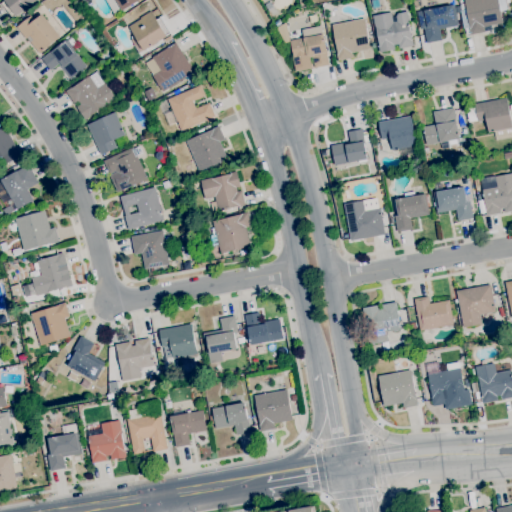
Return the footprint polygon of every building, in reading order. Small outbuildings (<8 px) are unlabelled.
[(12,18),(1,3),(4,0),(35,0),(16,16),(15,15),(12,18)] [(114,14),(105,0),(138,0),(121,11),(121,10),(114,14)] [(470,35),(464,0),(497,0),(502,23),(483,27),(484,32),(470,35)] [(268,11),(264,5),(270,2),(274,8),(268,11)] [(427,43),(423,27),(427,26),(425,19),(421,20),(420,14),(424,13),(424,10),(453,4),(458,25),(439,29),(441,40),(427,43)] [(463,24),(458,5),(462,4),(467,24),(463,24)] [(138,53),(130,40),(132,38),(128,31),(130,30),(128,27),(140,19),(139,18),(150,11),(156,19),(163,15),(166,21),(163,23),(169,33),(166,35),(166,36),(143,51),(143,50),(138,53)] [(379,52),(372,15),(391,12),(392,18),(395,17),(397,13),(407,11),(408,20),(407,20),(411,40),(412,39),(413,46),(398,49),(398,44),(393,45),(394,49),(379,52)] [(39,54),(29,42),(33,40),(29,36),(25,39),(16,27),(30,16),(34,20),(41,14),(60,36),(39,54)] [(338,61),(331,25),(364,18),(370,49),(351,53),(352,58),(338,61)] [(314,68),(312,57),(293,61),(289,40),(311,36),(310,30),(319,29),(320,34),(322,34),(328,65),(314,68)] [(70,79),(58,64),(50,70),(41,59),(65,40),(66,41),(71,37),(78,45),(72,49),(76,54),(86,66),(70,79)] [(163,92),(152,75),(145,63),(153,58),(152,58),(175,43),(194,71),(191,73),(195,79),(189,83),(185,77),(163,92)] [(113,78),(109,77),(105,72),(106,67),(110,64),(115,65),(118,69),(118,74),(113,78)] [(84,120),(76,107),(79,105),(77,101),(73,103),(65,91),(70,87),(71,88),(88,76),(89,77),(97,71),(106,84),(105,85),(115,99),(106,105),(108,108),(98,115),(95,111),(89,115),(90,116),(84,120)] [(181,131),(177,122),(169,126),(164,114),(172,110),(167,99),(201,84),(205,96),(192,101),(195,108),(209,102),(215,116),(181,131)] [(511,137),(496,140),(494,131),(488,133),(485,120),(477,121),(474,104),(507,98),(511,125),(511,137)] [(425,145),(422,127),(435,124),(433,112),(453,108),(459,138),(425,145)] [(467,118),(465,111),(471,110),(473,116),(467,118)] [(100,155),(86,124),(114,112),(124,134),(113,140),(116,147),(100,155)] [(457,126),(456,114),(463,114),(464,126),(457,126)] [(392,151),(389,138),(381,140),(378,122),(410,116),(416,146),(392,151)] [(199,171),(185,141),(212,129),(212,128),(219,125),(225,139),(220,142),(227,159),(199,171)] [(9,169),(6,163),(3,165),(0,159),(0,128),(4,126),(20,155),(18,156),(22,162),(9,169)] [(335,165),(331,146),(349,142),(347,132),(361,129),(364,143),(363,143),(366,159),(348,163),(348,162),(335,165)] [(479,152),(478,150),(477,147),(479,145),(482,144),(484,146),(485,150),(482,152),(479,152)] [(124,189),(116,171),(109,174),(103,161),(132,147),(147,178),(124,189)] [(511,157),(504,159),(503,153),(511,151),(511,157)] [(17,209),(11,198),(10,198),(0,180),(28,164),(38,183),(26,189),(32,200),(17,209)] [(218,211),(214,197),(205,199),(200,181),(220,176),(218,170),(225,168),(226,174),(236,171),(240,186),(236,187),(237,192),(241,191),(245,205),(239,207),(239,206),(218,211)] [(486,216),(485,212),(480,213),(477,201),(484,199),(480,178),(495,176),(511,173),(511,211),(505,213),(504,208),(499,209),(500,213),(486,216)] [(164,189),(161,183),(168,180),(170,186),(164,189)] [(457,221),(455,210),(436,213),(432,192),(435,192),(433,183),(449,181),(451,188),(463,186),(463,188),(468,187),(469,194),(465,194),(466,202),(470,202),(472,218),(457,221)] [(127,230),(124,216),(119,196),(154,187),(163,220),(127,230)] [(397,232),(394,215),(397,215),(395,199),(404,197),(403,193),(414,191),(414,196),(426,194),(429,215),(410,218),(412,229),(397,232)] [(350,241),(344,204),(362,201),(364,210),(379,207),(384,234),(350,241)] [(5,215),(2,210),(10,205),(13,211),(5,215)] [(23,251),(15,219),(44,210),(49,229),(55,227),(59,242),(52,244),(52,243),(23,251)] [(220,253),(218,245),(213,246),(210,236),(213,235),(211,229),(214,228),(212,222),(241,214),(241,213),(247,212),(251,226),(245,227),(250,245),(220,253)] [(144,269),(141,253),(134,254),(131,237),(162,230),(169,264),(144,269)] [(36,296),(31,277),(40,275),(36,261),(56,255),(63,253),(72,286),(66,288),(66,287),(49,291),(49,292),(36,296)] [(21,285),(25,300),(35,297),(31,283),(21,285)] [(13,296),(10,287),(18,284),(21,294),(13,296)] [(463,327),(456,291),(490,284),(495,312),(480,315),(482,324),(463,327)] [(419,331),(413,299),(428,296),(429,303),(448,300),(453,325),(419,331)] [(39,346),(30,314),(58,305),(58,304),(65,302),(69,317),(65,318),(70,337),(39,346)] [(368,345),(362,308),(377,305),(378,310),(382,309),(381,304),(396,302),(398,309),(396,309),(400,329),(391,331),(393,340),(368,345)] [(250,345),(244,315),(259,312),(260,322),(279,319),(283,339),(250,345)] [(209,363),(203,333),(221,330),(219,319),(234,316),(238,332),(233,333),(237,349),(230,350),(231,354),(221,356),(222,361),(209,363)] [(410,330),(408,317),(414,316),(415,322),(416,329),(410,330)] [(171,359),(168,346),(162,347),(158,330),(191,324),(197,354),(171,359)] [(94,382),(67,366),(75,352),(72,351),(80,336),(93,343),(88,354),(104,363),(94,382)] [(122,381),(115,344),(130,341),(131,346),(135,345),(134,341),(149,338),(150,344),(149,345),(153,365),(138,368),(140,378),(122,381)] [(50,353),(48,347),(55,345),(57,351),(50,353)] [(483,403),(475,367),(494,363),(495,372),(510,369),(511,378),(511,397),(501,400),(501,395),(496,396),(497,400),(483,403)] [(433,406),(427,374),(459,368),(464,392),(449,395),(451,403),(433,406)] [(403,408),(402,403),(383,407),(378,376),(410,370),(415,398),(416,398),(418,406),(403,408)] [(473,392),(470,383),(476,382),(479,391),(473,392)] [(11,393),(4,392),(4,385),(12,386),(11,393)] [(291,401),(289,389),(295,388),(297,400),(291,401)] [(261,431),(254,396),(286,389),(292,420),(273,423),(274,428),(261,431)] [(133,454),(126,419),(129,418),(128,410),(146,407),(146,404),(157,402),(159,413),(160,413),(167,449),(153,451),(150,437),(142,439),(145,452),(133,454)] [(235,435),(234,425),(215,428),(214,423),(210,424),(209,417),(213,416),(212,409),(244,403),(247,421),(248,420),(250,432),(235,435)] [(175,447),(170,416),(173,416),(172,411),(182,410),(182,414),(202,410),(206,430),(187,434),(189,445),(175,447)] [(0,448),(0,413),(8,412),(13,446),(0,448)] [(92,463),(87,436),(102,433),(100,424),(119,420),(126,457),(119,459),(119,458),(111,459),(110,455),(105,456),(106,460),(92,463)] [(50,471),(47,455),(51,454),(48,438),(67,435),(65,426),(75,424),(77,433),(78,433),(82,453),(63,457),(65,468),(50,471)] [(0,491),(0,455),(10,454),(17,488),(0,491)]
